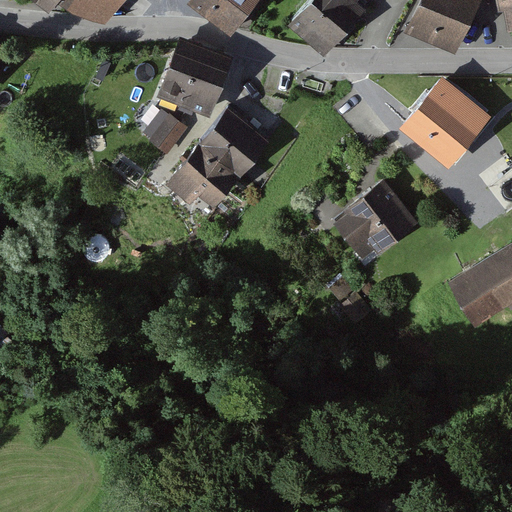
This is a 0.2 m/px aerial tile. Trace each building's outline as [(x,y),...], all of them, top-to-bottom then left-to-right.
[(122,0),(61,0),(76,10),(105,20),(122,0)] [(188,0),(232,34),(257,0),(188,0)] [(356,3),(352,0),(305,0),(287,23),(325,54),(363,9),(356,3)] [(479,0),(420,0),(407,31),(456,53),(479,0)] [(511,0),(496,0),(498,8),(504,7),(507,30),(511,28),(511,0)] [(232,54),(180,34),(157,93),(209,113),(232,54)] [(490,112),(443,74),(401,126),(449,164),(490,112)] [(109,91),(86,93),(89,129),(95,128),(95,134),(113,133),(109,91)] [(228,105),(200,142),(240,173),(269,137),(228,105)] [(170,113),(151,140),(168,152),(188,125),(170,113)] [(240,173),(200,142),(169,182),(193,200),(199,192),(216,205),(240,173)] [(419,220),(385,176),(344,207),(348,211),(336,220),(366,260),(419,220)] [(511,296),(511,240),(448,279),(473,320),(511,296)] [(0,323),(0,344),(10,335),(0,323)]
